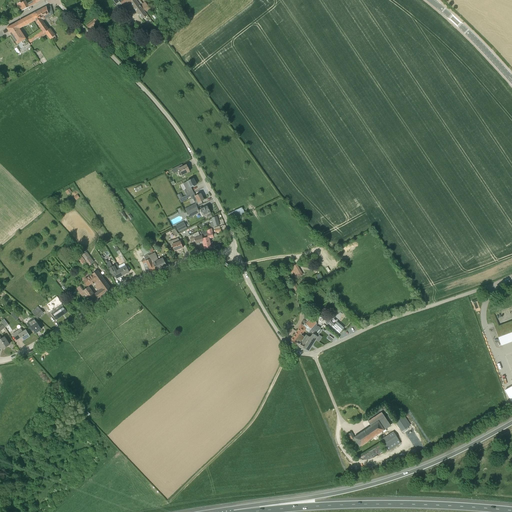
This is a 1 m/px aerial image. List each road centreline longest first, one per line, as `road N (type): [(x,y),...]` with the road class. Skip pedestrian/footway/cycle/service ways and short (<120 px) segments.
road 1 (residential): [(235,249),(284,343),(307,354),(511,277)]
road 2 (residential): [(235,249),(168,117),(56,0)]
road 3 (motorway): [(511,422),(382,481),(239,511)]
road 4 (motorway): [(511,510),(420,503),(244,511)]
road 5 (residential): [(0,360),(117,289),(183,259),(235,249)]
